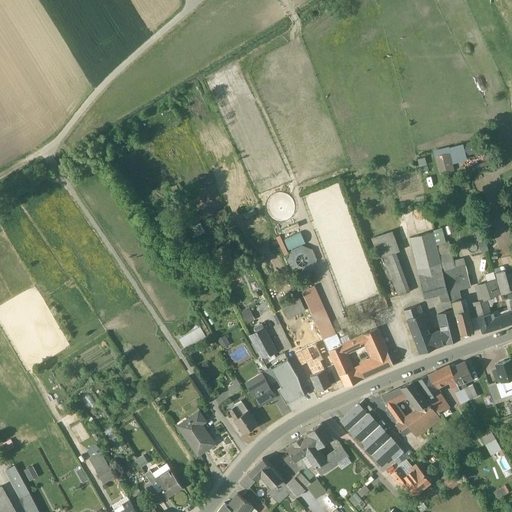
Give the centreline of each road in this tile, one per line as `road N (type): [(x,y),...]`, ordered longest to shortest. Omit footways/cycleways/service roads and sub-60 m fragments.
road 1 (track): [(250,461),(45,153)]
road 2 (track): [(45,153),(94,93),(193,8)]
road 3 (residential): [(511,334),(319,411)]
road 4 (residential): [(319,411),(263,447),(208,511)]
road 5 (residential): [(319,411),(410,511)]
